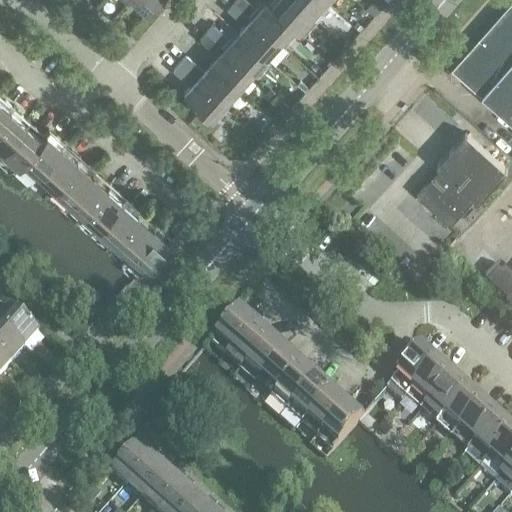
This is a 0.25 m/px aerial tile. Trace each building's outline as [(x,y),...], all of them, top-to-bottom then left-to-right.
[(132,0),(146,12),(157,0),(132,0)] [(294,27),(266,2),(259,10),(247,0),(234,0),(234,1),(280,42),(294,27)] [(312,16),(294,0),(277,0),(271,6),(266,2),(294,27),(299,31),(312,16)] [(326,1),(324,0),(294,0),(312,16),(326,1)] [(370,0),(369,2),(376,9),(384,0),(370,0)] [(280,42),(234,1),(228,8),(246,25),(239,33),(266,57),(280,42)] [(511,2),(454,68),(511,119),(511,2)] [(266,57),(239,33),(232,40),(214,23),(207,32),(253,73),(266,57)] [(253,73),(207,32),(201,38),(219,55),(211,63),(239,88),(253,73)] [(239,88),(211,63),(205,70),(186,54),(179,62),(226,103),(239,88)] [(226,103),(179,62),(173,69),(191,85),(183,94),(211,119),(226,103)] [(0,93),(0,121),(14,106),(0,93)] [(14,106),(0,121),(0,152),(29,120),(14,106)] [(29,120),(0,152),(0,155),(14,167),(44,133),(29,120)] [(44,133),(14,167),(14,168),(19,162),(34,176),(64,141),(50,128),(45,134),(44,133)] [(417,193),(421,197),(451,224),(475,197),(479,201),(508,169),(466,131),(437,163),(445,170),(430,186),(426,183),(417,193)] [(64,141),(34,176),(49,189),(80,155),(64,141)] [(80,155),(49,189),(64,203),(95,169),(80,155)] [(95,169),(64,203),(80,216),(110,182),(95,169)] [(110,182),(80,216),(95,230),(125,196),(110,182)] [(125,196),(95,230),(110,243),(140,209),(125,196)] [(140,209),(110,243),(125,257),(156,223),(140,209)] [(156,223),(125,257),(141,271),(172,237),(156,223)] [(511,275),(511,276),(501,266),(494,275),(486,283),(494,289),(511,305),(511,275)] [(239,307),(209,341),(225,356),(255,322),(239,307)] [(39,333),(11,308),(3,317),(0,314),(0,313),(0,327),(25,349),(39,333)] [(255,322),(225,356),(240,368),(270,334),(255,322)] [(25,349),(0,327),(0,354),(11,365),(25,349)] [(270,334),(240,368),(255,381),(285,348),(270,334)] [(397,380),(388,390),(403,404),(413,394),(442,360),(427,346),(397,380)] [(285,348),(255,381),(270,395),(300,361),(285,348)] [(0,377),(11,365),(0,354),(0,377)] [(442,360),(413,394),(428,407),(458,374),(442,360)] [(300,361),(270,395),(286,409),(315,375),(300,361)] [(458,374),(428,407),(443,421),(473,387),(458,374)] [(315,375),(286,409),(301,422),(331,388),(315,375)] [(473,387),(443,421),(458,434),(488,400),(473,387)] [(331,388),(301,422),(316,436),(346,402),(331,388)] [(488,400),(458,434),(474,447),(503,414),(501,412),(488,400)] [(346,402),(316,436),(333,450),(359,420),(362,416),(346,402)] [(0,434),(12,421),(12,420),(2,411),(1,412),(0,413),(0,434)] [(511,421),(503,414),(474,447),(489,461),(511,435),(511,421)] [(385,440),(391,433),(383,425),(377,433),(385,440)] [(511,435),(489,461),(504,474),(511,464),(511,435)] [(135,443),(110,471),(126,485),(155,452),(148,446),(143,451),(135,443)] [(155,452),(126,485),(141,499),(166,471),(159,464),(163,459),(155,452)] [(166,471),(141,499),(156,511),(157,511),(186,480),(179,473),(174,478),(166,471)] [(186,480),(157,511),(184,511),(197,498),(189,491),(194,487),(186,480)] [(80,503),(87,509),(100,495),(93,489),(80,503)] [(197,498),(184,511),(211,511),(217,507),(209,500),(205,505),(197,498)]
